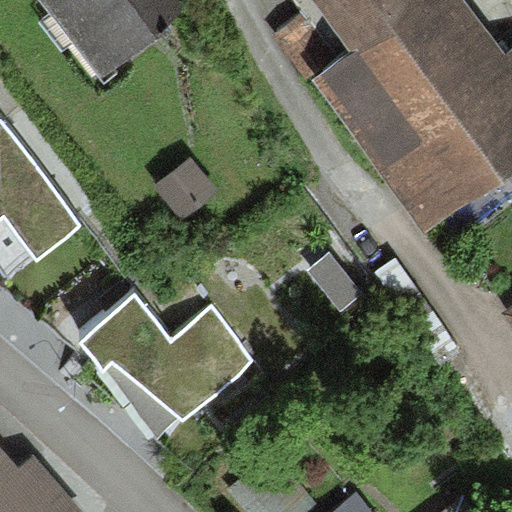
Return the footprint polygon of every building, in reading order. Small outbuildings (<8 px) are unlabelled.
[(43,0),(100,73),(121,57),(116,50),(180,0),(43,0)] [(328,0),(352,34),(331,48),(307,13),(276,35),(303,73),(316,64),(424,219),(511,157),(511,42),(505,47),(472,0),(328,0)] [(76,210),(2,111),(0,112),(0,249),(8,260),(76,210)] [(331,243),(305,263),(341,308),(367,288),(331,243)] [(174,328),(135,283),(83,325),(104,347),(115,340),(187,404),(252,355),(211,303),(174,328)] [(0,439),(0,511),(72,511),(79,506),(34,453),(21,464),(0,439)] [(263,511),(310,511),(319,506),(283,454),(243,482),(263,511)] [(380,511),(361,485),(325,511),(478,511),(464,494),(440,511),(380,511)]
